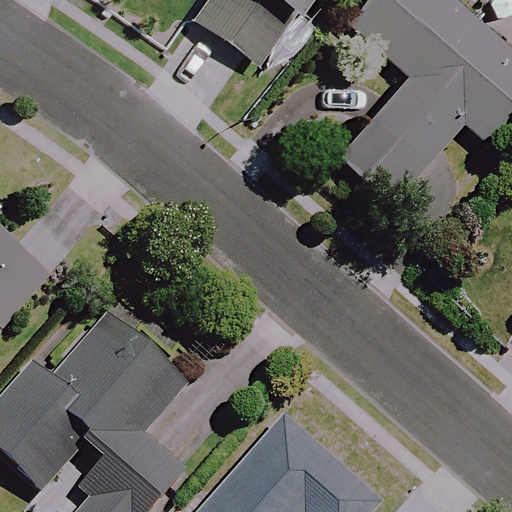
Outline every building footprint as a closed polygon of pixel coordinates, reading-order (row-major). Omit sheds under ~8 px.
[(251,0),(288,25),(304,0),(251,0)] [(367,0),(343,28),(406,84),(335,164),(391,214),(463,133),(486,154),(511,124),(511,68),(435,0),(367,0)] [(49,284),(0,239),(0,333),(3,335),(49,284)] [(181,390),(107,324),(49,389),(34,375),(0,413),(0,462),(37,495),(77,450),(112,481),(84,511),(150,511),(180,479),(136,441),(181,390)] [(287,494),(248,458),(199,511),(275,511),(273,510),(287,494)]
